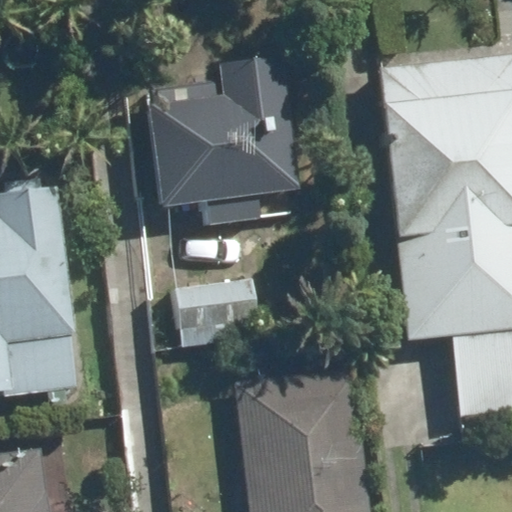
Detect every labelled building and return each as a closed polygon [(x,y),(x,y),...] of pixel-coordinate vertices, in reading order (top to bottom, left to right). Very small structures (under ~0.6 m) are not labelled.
[(511,402),(511,101),(507,53),(370,68),(399,329),(445,324),(454,409),(511,402)] [(289,192),(272,57),(210,65),(212,80),(137,89),(152,210),(289,192)] [(68,337),(50,187),(0,192),(0,397),(69,390),(63,338),(68,337)] [(251,339),(244,282),(168,292),(176,348),(251,339)] [(364,511),(349,367),(227,380),(240,511),(364,511)] [(429,399),(379,405),(384,450),(434,444),(429,399)] [(41,511),(33,449),(0,453),(0,511),(41,511)]
